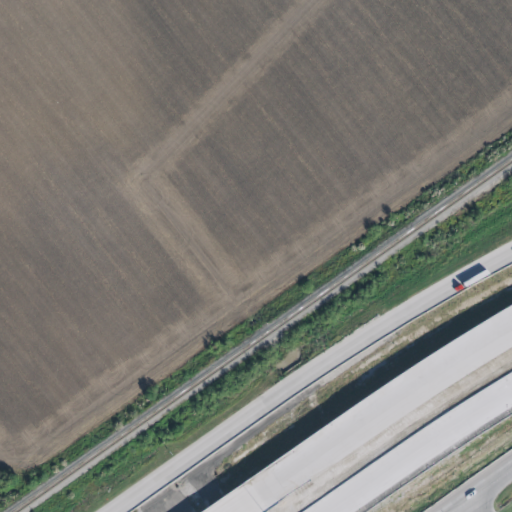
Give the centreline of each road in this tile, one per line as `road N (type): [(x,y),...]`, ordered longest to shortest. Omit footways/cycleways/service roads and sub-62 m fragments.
road 1 (primary): [(511,256),(111,511)]
road 2 (motorway): [(511,334),(260,499)]
road 3 (motorway): [(341,511),(511,399)]
